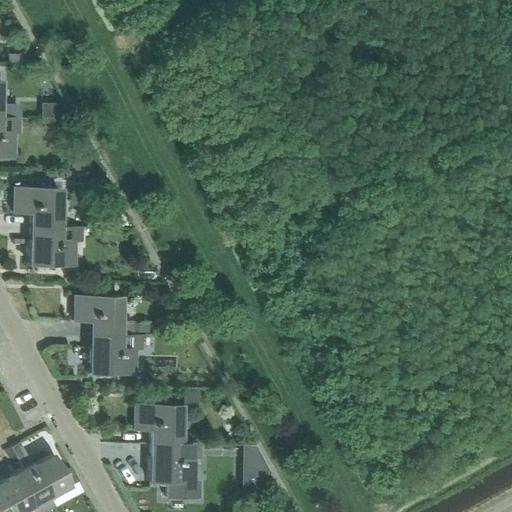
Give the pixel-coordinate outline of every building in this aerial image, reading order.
[(60,102),(52,102),(52,115),(67,115),(60,102)] [(18,118),(0,118),(0,156),(8,157),(9,133),(17,134),(18,118)] [(9,212),(27,212),(27,225),(51,226),(52,213),(54,213),(55,188),(9,187),(9,212)] [(51,227),(51,226),(27,225),(27,238),(24,238),(24,263),(69,264),(69,239),(79,239),(79,227),(51,227)] [(69,321),(87,321),(87,334),(111,334),(111,336),(129,336),(129,322),(114,322),(115,296),(70,296),(69,321)] [(145,322),(131,322),(131,330),(145,330),(145,322)] [(139,336),(129,336),(111,336),(111,334),(87,334),(87,347),(84,347),(84,372),(129,373),(129,348),(138,348),(139,336)] [(147,429),(147,443),(172,443),(173,430),(175,430),(176,404),(130,404),(129,429),(147,429)] [(19,449),(15,442),(7,446),(11,453),(19,449)] [(199,444),(172,443),(147,443),(147,456),(145,456),(144,481),(161,481),(161,498),(197,499),(197,482),(190,482),(190,457),(199,457),(199,444)] [(238,443),(237,483),(264,469),(250,443),(238,443)] [(19,449),(11,453),(15,461),(23,456),(19,449)] [(27,463),(26,463),(44,496),(45,496),(50,506),(79,490),(66,466),(55,472),(44,453),(27,463)] [(19,467),(8,474),(26,506),(25,507),(28,511),(39,511),(50,506),(45,496),(44,496),(26,463),(27,463),(23,456),(15,461),(19,467)] [(0,502),(5,511),(15,511),(26,506),(8,474),(0,477),(0,502)]
